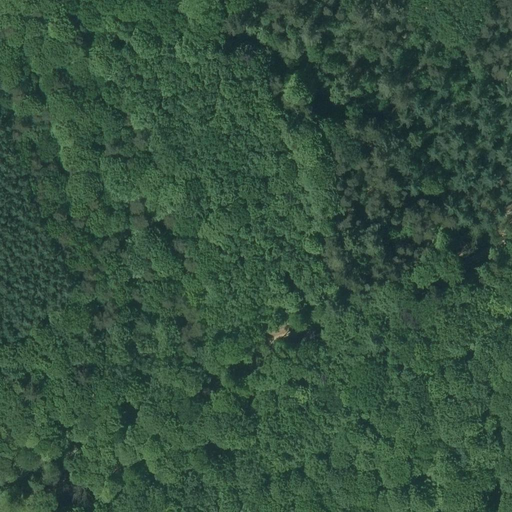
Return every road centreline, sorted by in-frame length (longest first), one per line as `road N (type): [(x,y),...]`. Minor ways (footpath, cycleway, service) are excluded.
road 1 (track): [(108,386),(302,332),(505,240)]
road 2 (track): [(0,123),(108,386)]
road 3 (track): [(365,511),(511,366)]
road 4 (track): [(281,511),(245,434),(225,357)]
road 5 (track): [(412,0),(511,86)]
